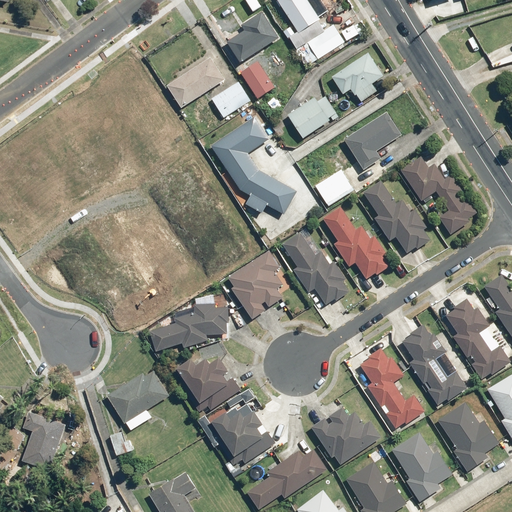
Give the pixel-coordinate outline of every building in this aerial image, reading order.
[(282,35),(287,42),(320,21),(306,0),(273,0),(292,29),(282,35)] [(243,29),(228,41),(246,65),(280,40),(260,13),(241,27),(243,29)] [(343,45),(333,27),(298,47),(308,65),(343,45)] [(368,54),(330,80),(341,97),(349,92),(356,105),(377,92),(374,87),(384,80),(368,54)] [(209,57),(167,88),(183,110),(225,79),(209,57)] [(271,71),(276,76),(273,79),(284,92),(305,73),(294,60),(282,71),(277,65),(271,71)] [(257,64),(240,75),(257,102),(275,90),(257,64)] [(127,72),(105,86),(129,124),(143,115),(149,125),(162,117),(139,80),(134,83),(127,72)] [(238,84),(211,100),(223,120),(250,103),(238,84)] [(314,99),(287,115),(302,140),(329,124),(327,120),(336,115),(325,96),(316,102),(314,99)] [(170,108),(161,113),(171,130),(180,124),(170,108)] [(386,114),(343,142),(363,172),(380,161),(376,154),(401,137),(386,114)] [(265,204),(281,213),(293,194),(255,170),(244,153),(267,139),(254,118),(203,150),(216,170),(224,165),(237,186),(249,194),(244,202),(260,212),(265,204)] [(73,136),(64,143),(75,158),(84,152),(73,136)] [(56,190),(57,175),(60,176),(62,157),(58,157),(59,150),(24,147),(23,167),(16,167),(14,192),(21,193),(19,215),(54,217),(54,208),(58,208),(59,191),(56,190)] [(419,159),(399,173),(420,203),(435,193),(447,211),(437,218),(450,236),(468,223),(467,221),(477,214),(451,175),(442,181),(432,167),(427,170),(419,159)] [(192,174),(165,192),(180,211),(171,218),(183,235),(191,229),(195,234),(221,214),(205,192),(213,185),(197,163),(188,169),(192,174)] [(341,172),(315,187),(328,209),(354,194),(341,172)] [(381,183),(362,194),(377,216),(372,219),(389,244),(395,240),(406,256),(429,241),(423,232),(427,229),(415,210),(408,214),(400,201),(395,204),(381,183)] [(342,207),(323,221),(337,243),(333,245),(349,270),(355,266),(365,282),(375,276),(376,277),(394,266),(375,236),(370,240),(362,227),(357,230),(342,207)] [(301,235),(281,246),(297,269),(293,273),(307,296),(314,293),(326,307),(334,301),(336,303),(350,294),(343,283),(345,281),(334,262),(329,265),(322,255),(315,257),(301,235)] [(152,274),(146,243),(110,249),(116,281),(118,280),(123,308),(154,302),(149,275),(152,274)] [(268,253),(228,280),(234,289),(231,291),(251,322),(265,312),(261,306),(264,304),(268,309),(282,300),(276,291),(282,287),(273,273),(279,269),(268,253)] [(511,293),(501,277),(483,289),(499,315),(495,317),(511,343),(511,293)] [(164,296),(155,301),(161,311),(182,297),(173,285),(161,293),(164,296)] [(471,308),(465,299),(446,311),(448,314),(445,316),(456,332),(450,336),(481,384),(510,365),(498,347),(491,351),(480,334),(490,327),(476,305),(471,308)] [(148,333),(158,353),(181,347),(182,350),(207,343),(206,339),(227,337),(229,310),(215,309),(215,305),(192,306),(192,313),(173,319),(174,323),(148,333)] [(429,339),(422,328),(402,341),(407,348),(400,353),(437,411),(468,391),(456,373),(448,378),(438,362),(447,356),(434,336),(429,339)] [(385,424),(394,437),(428,415),(415,395),(405,402),(394,386),(406,378),(392,356),(387,359),(381,350),(358,365),(371,385),(366,388),(388,422),(385,424)] [(189,362),(175,371),(197,407),(204,403),(211,414),(242,395),(233,380),(226,385),(223,381),(228,378),(218,361),(208,368),(204,361),(192,368),(189,362)] [(143,374),(106,395),(123,426),(170,400),(155,373),(146,378),(143,374)] [(511,375),(486,390),(503,420),(499,423),(511,446),(511,375)] [(465,404),(437,421),(454,449),(451,451),(466,475),(490,460),(487,455),(500,448),(484,422),(478,425),(465,404)] [(323,420),(311,429),(330,460),(334,458),(339,466),(381,440),(370,424),(364,427),(355,413),(346,419),(340,409),(327,417),(332,425),(328,428),(323,420)] [(69,427),(29,412),(22,429),(33,433),(21,464),(51,476),(69,427)] [(224,413),(210,424),(233,462),(239,459),(245,467),(276,448),(267,434),(262,437),(259,432),(264,430),(253,412),(242,419),(239,415),(229,421),(224,413)] [(123,431),(110,436),(118,458),(137,452),(132,440),(127,442),(123,431)] [(418,435),(390,453),(408,479),(404,482),(419,504),(440,490),(437,487),(452,476),(435,453),(432,455),(418,435)] [(269,479),(246,494),(258,511),(281,497),(283,500),(326,472),(313,451),(302,458),(298,454),(266,474),(269,479)] [(375,464),(346,481),(363,510),(359,511),(399,511),(407,508),(391,481),(387,484),(375,464)] [(192,511),(185,500),(197,492),(185,474),(148,497),(157,511),(192,511)] [(344,511),(337,503),(334,506),(321,492),(294,511),(344,511)]
